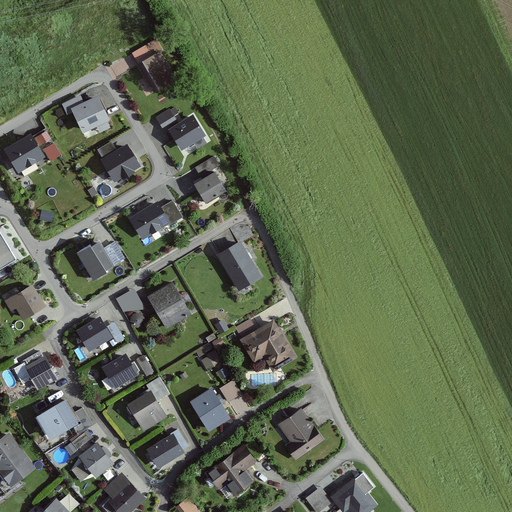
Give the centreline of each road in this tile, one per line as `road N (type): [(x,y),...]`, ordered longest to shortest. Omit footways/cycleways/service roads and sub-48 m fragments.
road 1 (residential): [(0,131),(87,79),(104,78),(160,167),(151,183),(36,251)]
road 2 (residential): [(321,369),(250,216),(74,316)]
road 3 (track): [(250,216),(148,0)]
road 4 (residential): [(74,316),(58,327),(55,345),(99,419),(145,478),(166,489)]
road 5 (residential): [(321,369),(183,462),(166,489)]
